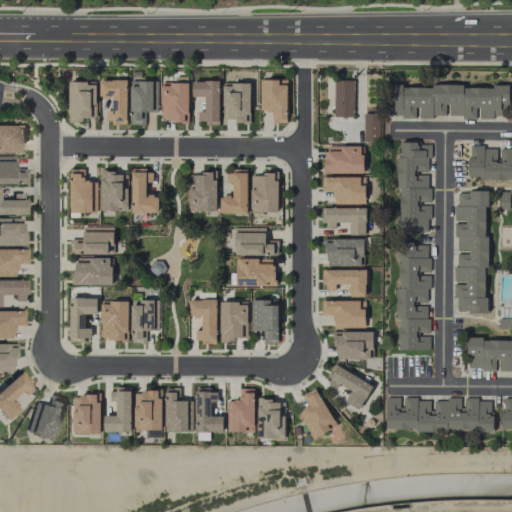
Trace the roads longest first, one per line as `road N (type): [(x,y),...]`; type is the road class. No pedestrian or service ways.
road 1 (primary): [(12,35),(511,35)]
road 2 (residential): [(305,69),(307,347),(300,368)]
road 3 (residential): [(304,147),(47,143)]
road 4 (residential): [(300,368),(58,366)]
road 5 (residential): [(58,366),(46,344),(47,143)]
